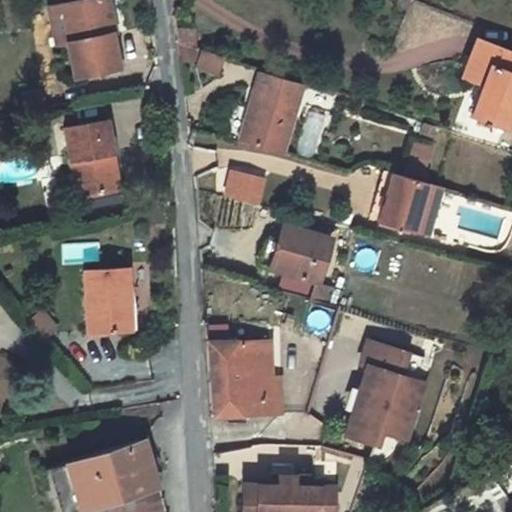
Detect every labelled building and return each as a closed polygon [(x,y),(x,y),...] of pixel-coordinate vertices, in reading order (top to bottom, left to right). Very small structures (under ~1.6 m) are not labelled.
[(108,0),(83,0),(67,4),(75,42),(67,44),(74,77),(119,68),(112,34),(115,33),(108,0)] [(410,0),(398,0),(397,5),(407,9),(410,0)] [(75,42),(67,4),(66,3),(48,7),(56,46),(67,44),(75,42)] [(194,31),(176,29),(177,43),(195,47),(194,31)] [(466,68),(486,75),(511,85),(511,54),(476,41),(466,68)] [(195,47),(177,43),(180,60),(196,59),(195,47)] [(202,49),(197,64),(218,71),(223,56),(202,49)] [(239,140),(282,153),(303,81),(260,69),(239,140)] [(511,106),(511,85),(486,75),(470,117),(503,129),(511,106)] [(112,152),(106,120),(64,127),(72,174),(79,173),(83,195),(119,189),(114,163),(107,165),(105,153),(112,152)] [(416,141),(408,174),(420,178),(429,144),(416,141)] [(107,165),(114,163),(112,152),(105,153),(107,165)] [(226,164),(219,193),(257,203),(264,174),(226,164)] [(411,232),(426,182),(382,170),(372,206),(380,208),(377,221),(411,232)] [(79,173),(72,174),(76,196),(83,195),(79,173)] [(441,186),(426,182),(411,232),(426,236),(441,186)] [(330,239),(282,224),(277,241),(267,239),(259,265),(317,282),(330,239)] [(87,332),(123,330),(121,304),(129,304),(127,267),(84,269),(87,332)] [(328,304),(333,289),(317,284),(312,300),(328,304)] [(121,304),(123,330),(136,329),(135,304),(129,304),(121,304)] [(46,339),(59,327),(42,307),(28,319),(46,339)] [(236,341),(206,340),(212,415),(261,411),(258,375),(239,377),(236,341)] [(265,341),(236,341),(239,377),(258,375),(267,375),(265,341)] [(378,445),(382,432),(407,440),(425,384),(401,376),(408,354),(368,341),(361,364),(367,366),(345,435),(378,445)] [(267,375),(258,375),(261,411),(279,410),(276,374),(267,375)] [(147,438),(141,440),(154,483),(159,481),(147,438)] [(154,483),(141,440),(47,467),(54,488),(57,499),(60,510),(154,483)] [(333,511),(335,486),(314,486),(314,483),(313,481),(312,479),(310,476),(308,475),(279,474),(278,484),(242,483),(242,504),(256,505),(255,511),(333,511)] [(54,488),(46,491),(49,501),(57,499),(54,488)]
